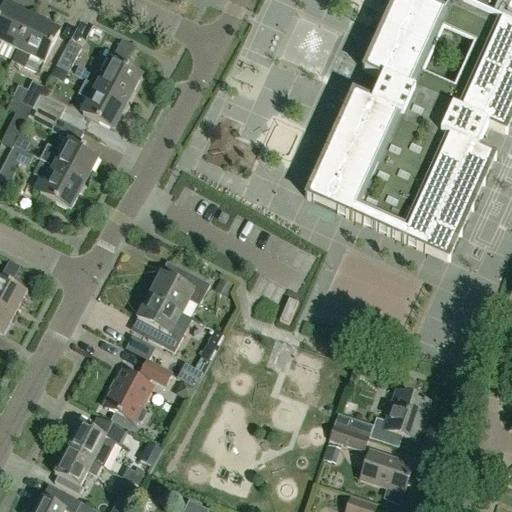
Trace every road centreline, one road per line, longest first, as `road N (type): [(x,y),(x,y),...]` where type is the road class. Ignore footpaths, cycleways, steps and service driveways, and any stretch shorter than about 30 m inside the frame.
road 1 (residential): [(86,279),(216,46)]
road 2 (residential): [(0,438),(86,279)]
road 3 (residential): [(482,437),(511,319)]
